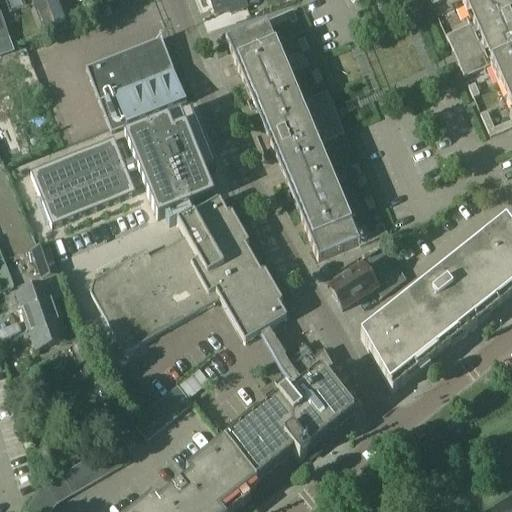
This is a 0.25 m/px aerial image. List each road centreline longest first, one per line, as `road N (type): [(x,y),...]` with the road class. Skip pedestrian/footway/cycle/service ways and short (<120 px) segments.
road 1 (residential): [(173,0),(251,190),(389,435)]
road 2 (residential): [(389,435),(511,338)]
road 3 (residential): [(291,511),(389,435)]
